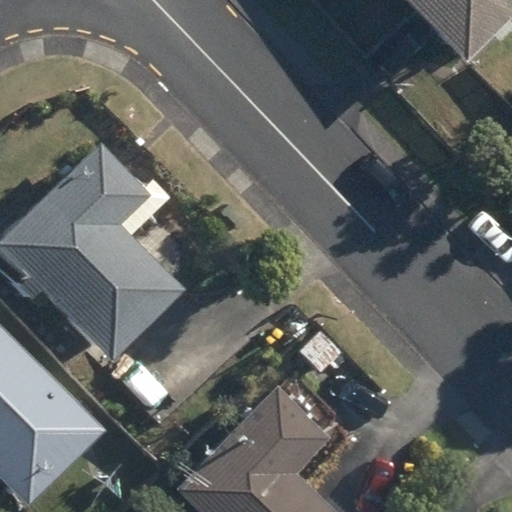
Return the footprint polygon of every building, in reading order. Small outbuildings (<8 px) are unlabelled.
[(364,0),(425,65),(495,0),(364,0)] [(46,291),(107,360),(187,290),(129,225),(161,198),(115,145),(6,243),(36,279),(27,286),(38,298),(46,291)] [(0,482),(19,505),(99,432),(0,322),(0,482)] [(285,356),(305,377),(327,357),(307,335),(285,356)] [(145,494),(161,511),(294,511),(264,478),(303,444),(259,392),(145,494)]
